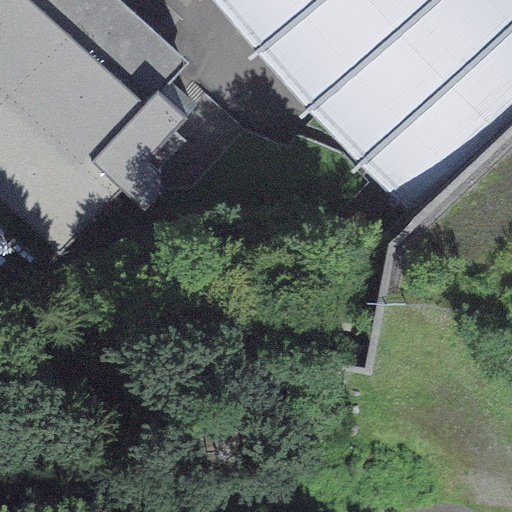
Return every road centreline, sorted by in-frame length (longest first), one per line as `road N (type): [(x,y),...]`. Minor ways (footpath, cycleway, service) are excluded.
road 1 (motorway): [(0,365),(213,289),(330,291),(451,309),(511,337)]
road 2 (motorway): [(344,0),(511,185)]
